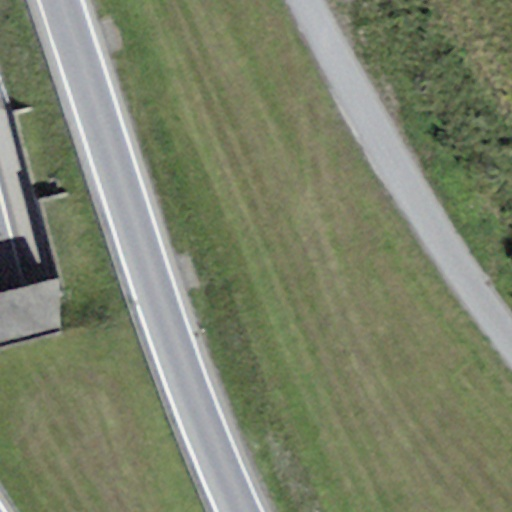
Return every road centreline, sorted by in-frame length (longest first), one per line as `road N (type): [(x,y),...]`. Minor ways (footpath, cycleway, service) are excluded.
road 1 (tertiary): [(241,511),(57,0)]
road 2 (track): [(511,348),(411,201),(303,0)]
road 3 (primary): [(0,323),(59,511)]
